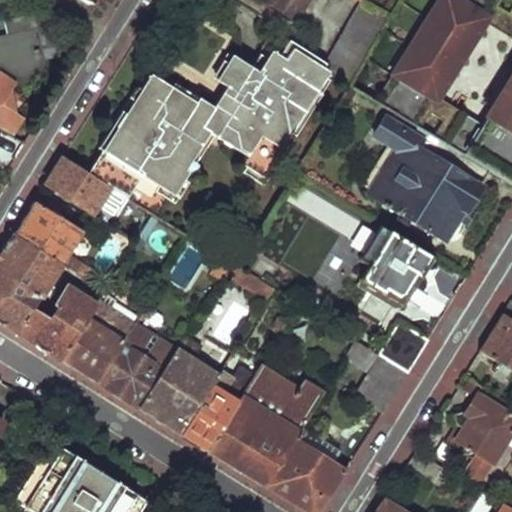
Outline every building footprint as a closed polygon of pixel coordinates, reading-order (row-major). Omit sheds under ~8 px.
[(149,77),(87,174),(127,198),(159,219),(208,144),(233,161),(228,169),(255,187),(330,73),(351,86),(399,0),(390,0),(382,13),(365,2),(324,70),(292,50),(282,65),(270,56),(256,78),(224,57),(211,77),(215,80),(213,84),(223,92),(207,116),(149,77)] [(271,0),(269,4),(297,22),(309,0),(271,0)] [(420,128),(428,115),(442,124),(434,137),(489,170),(511,184),(511,11),(498,3),(499,0),(438,0),(376,101),(420,128)] [(0,108),(4,111),(10,102),(5,99),(9,94),(6,92),(11,85),(8,83),(13,76),(25,73),(26,77),(35,75),(34,71),(37,61),(40,60),(35,40),(32,40),(24,35),(23,29),(3,34),(4,39),(0,46),(0,108)] [(351,86),(337,107),(345,111),(358,90),(351,86)] [(10,102),(4,111),(10,116),(20,101),(9,94),(5,99),(10,102)] [(365,196),(442,244),(451,229),(460,234),(471,216),(466,213),(481,189),(478,188),(489,170),(434,137),(427,132),(419,144),(381,121),(371,139),(392,152),(365,196)] [(0,147),(15,156),(24,142),(0,129),(0,147)] [(44,184),(111,224),(127,198),(87,174),(61,158),(44,184)] [(11,236),(59,264),(74,273),(80,262),(66,254),(79,233),(32,203),(11,236)] [(354,288),(391,312),(402,311),(431,264),(376,230),(356,262),(366,269),(354,288)] [(11,236),(0,253),(0,274),(38,298),(59,264),(11,236)] [(216,263),(226,269),(230,263),(220,256),(216,263)] [(160,268),(167,272),(171,266),(165,262),(160,268)] [(234,284),(266,304),(274,290),(231,263),(214,289),(226,297),(234,284)] [(85,279),(104,291),(113,277),(93,265),(85,279)] [(0,274),(0,324),(15,333),(31,309),(38,298),(0,274)] [(15,333),(59,361),(83,324),(92,311),(97,304),(64,286),(51,306),(55,308),(48,320),(31,309),(15,333)] [(501,314),(511,321),(511,302),(509,301),(501,314)] [(83,324),(95,331),(103,318),(92,311),(83,324)] [(477,352),(497,364),(493,370),(508,379),(511,374),(511,321),(501,314),(477,352)] [(96,383),(136,408),(162,368),(132,350),(146,328),(135,321),(130,330),(96,383)] [(59,361),(96,383),(130,330),(119,324),(110,340),(95,331),(83,324),(59,361)] [(369,375),(354,398),(381,415),(407,373),(347,335),(339,349),(354,358),(351,363),(369,375)] [(175,348),(185,355),(192,345),(182,338),(175,348)] [(136,408),(181,436),(221,374),(209,366),(207,369),(185,355),(175,348),(162,368),(136,408)] [(221,374),(181,436),(194,445),(206,452),(239,402),(226,393),(235,379),(230,376),(244,355),(236,351),(221,374)] [(239,472),(262,487),(291,441),(321,394),(301,381),(294,393),(276,382),(279,377),(261,367),(248,387),(239,402),(206,452),(239,472)] [(226,393),(239,402),(248,387),(235,379),(226,393)] [(461,435),(452,448),(488,471),(511,429),(511,416),(477,395),(454,431),(461,435)] [(262,487),(303,511),(318,511),(344,473),(291,441),(262,487)] [(24,511),(23,511),(138,511),(144,503),(46,442),(9,503),(24,511)] [(406,467),(440,488),(449,473),(415,451),(406,467)] [(480,492),(467,511),(482,511),(491,499),(480,492)] [(377,511),(398,511),(383,502),(377,511)]
